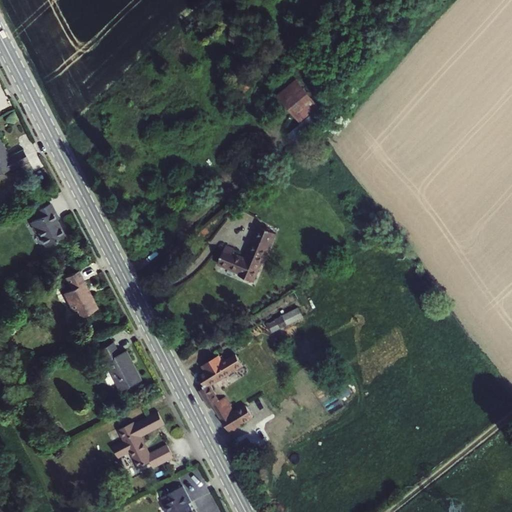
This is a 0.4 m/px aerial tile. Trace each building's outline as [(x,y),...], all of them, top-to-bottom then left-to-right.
[(297,78),(277,95),(301,123),(321,107),(297,78)] [(5,163),(8,162),(0,146),(0,185),(13,179),(14,181),(30,173),(25,160),(11,167),(9,169),(5,163)] [(65,247),(57,231),(60,229),(51,214),(35,222),(39,229),(32,233),(36,241),(39,240),(47,256),(65,247)] [(236,249),(226,245),(218,263),(241,273),(240,276),(253,281),(261,263),(263,264),(275,235),(260,228),(259,231),(247,259),(234,254),(236,249)] [(79,329),(99,319),(92,305),(90,306),(86,297),(87,296),(79,281),(66,288),(73,299),(65,303),(79,329)] [(275,332),(304,318),(299,308),(270,322),(275,332)] [(123,402),(144,391),(128,362),(122,365),(115,352),(100,360),(107,373),(108,372),(123,402)] [(220,354),(206,363),(209,367),(205,370),(198,374),(205,386),(200,390),(210,406),(214,404),(230,430),(254,416),(247,405),(235,412),(225,396),(219,400),(210,385),(243,365),(236,354),(224,361),(220,354)] [(135,432),(119,441),(124,452),(114,457),(120,469),(132,462),(140,478),(152,472),(155,478),(175,468),(168,454),(154,461),(155,463),(149,466),(140,450),(144,448),(143,447),(159,438),(158,436),(164,432),(159,422),(136,433),(135,432)] [(151,463),(144,448),(140,450),(149,466),(155,463),(154,461),(151,463)] [(166,511),(192,511),(188,503),(191,502),(182,486),(162,497),(166,504),(163,506),(166,511)]
